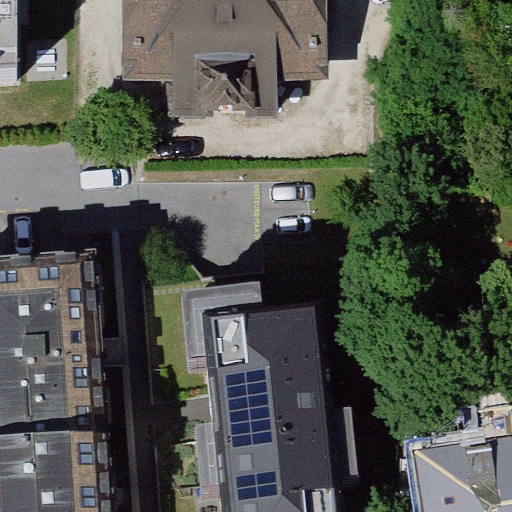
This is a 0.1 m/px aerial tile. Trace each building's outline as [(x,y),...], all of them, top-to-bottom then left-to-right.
[(66,0),(0,0),(0,66),(39,67),(40,22),(66,22),(66,0)] [(342,0),(134,0),(134,83),(186,84),(186,124),(292,123),(293,85),(341,86),(342,0)] [(389,511),(374,273),(189,285),(203,511),(389,511)] [(0,472),(109,464),(97,283),(0,289),(0,472)] [(0,472),(0,511),(112,511),(109,464),(0,472)] [(511,511),(511,464),(430,477),(435,511),(511,511)]
